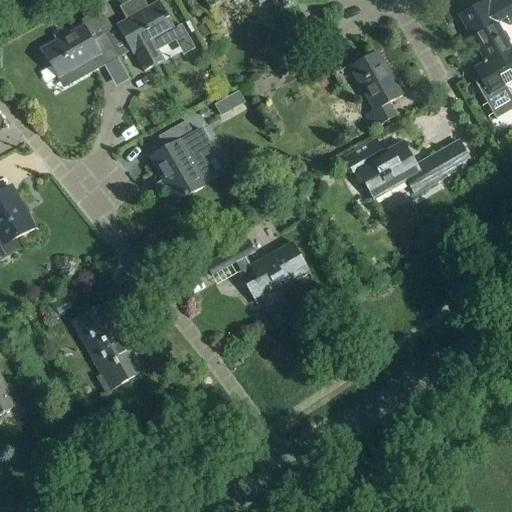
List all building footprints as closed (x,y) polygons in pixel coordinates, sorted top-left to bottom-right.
[(180,40),(159,2),(147,9),(142,0),(135,0),(120,9),(127,21),(116,27),(117,29),(113,31),(106,35),(106,36),(119,60),(131,53),(133,58),(135,57),(145,74),(164,63),(157,52),(180,40)] [(203,0),(211,14),(232,2),(236,8),(249,0),(255,0),(259,7),(271,0),(203,0)] [(511,26),(511,0),(493,0),(490,2),(489,1),(459,18),(484,63),(481,65),(482,66),(474,71),(483,87),(478,90),(494,118),(511,107),(511,103),(504,90),(511,85),(511,49),(511,50),(497,25),(506,21),(509,28),(511,26)] [(113,31),(105,18),(98,22),(106,35),(113,31)] [(210,36),(204,26),(196,30),(202,41),(210,36)] [(106,36),(106,35),(93,43),(84,27),(56,43),(56,42),(40,51),(58,82),(99,58),(105,68),(119,60),(106,36)] [(268,49),(277,65),(305,49),(296,33),(268,49)] [(366,118),(373,130),(395,118),(388,106),(402,98),(378,54),(350,70),(374,113),(366,118)] [(220,105),(214,108),(220,118),(226,115),(220,105)] [(158,139),(165,151),(150,160),(175,205),(205,188),(204,185),(214,179),(201,155),(211,149),(201,132),(193,136),(186,123),(158,139)] [(345,160),(354,176),(359,174),(374,201),(407,182),(415,197),(447,179),(471,166),(459,144),(415,168),(402,146),(383,157),(375,143),(345,160)] [(34,231),(10,189),(0,194),(0,250),(4,248),(34,231)] [(205,267),(212,279),(234,267),(259,310),(259,309),(257,306),(309,276),(311,280),(312,280),(292,245),(250,269),(245,260),(255,255),(249,243),(205,267)] [(73,324),(103,377),(97,380),(105,396),(128,384),(125,378),(142,369),(105,306),(73,324)] [(0,417),(20,406),(9,387),(5,389),(0,379),(0,358),(0,359),(0,358),(0,417)]
